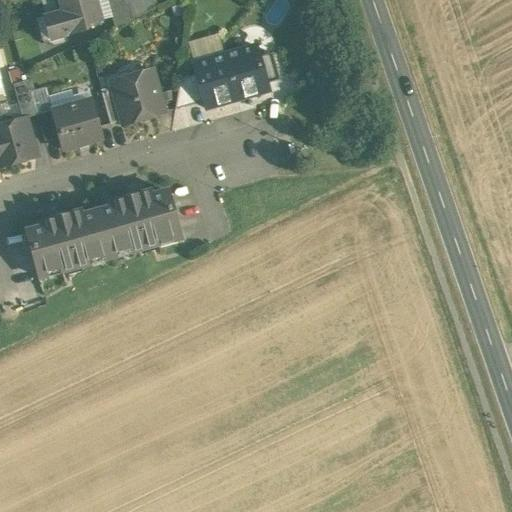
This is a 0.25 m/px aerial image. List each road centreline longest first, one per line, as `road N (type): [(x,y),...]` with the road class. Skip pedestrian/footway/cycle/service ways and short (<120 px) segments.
road 1 (secondary): [(511,410),(371,0)]
road 2 (residential): [(0,203),(234,152)]
